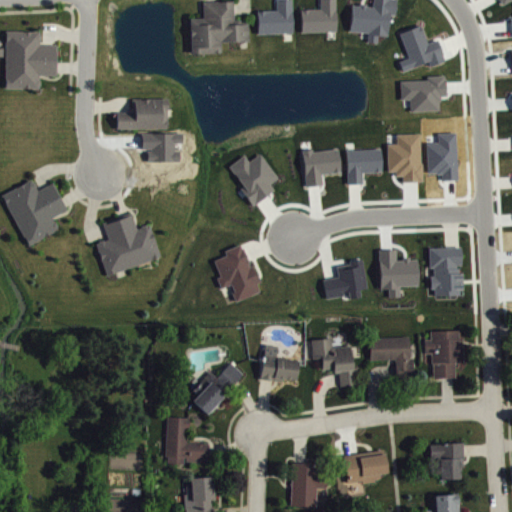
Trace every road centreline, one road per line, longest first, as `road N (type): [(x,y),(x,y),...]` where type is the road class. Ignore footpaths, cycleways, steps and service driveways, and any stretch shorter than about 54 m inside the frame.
road 1 (residential): [(454,0),(474,59),(499,511)]
road 2 (residential): [(261,434),(384,417),(494,415)]
road 3 (residential): [(294,235),(331,219),(483,210)]
road 4 (residential): [(84,0),(85,131),(101,181)]
